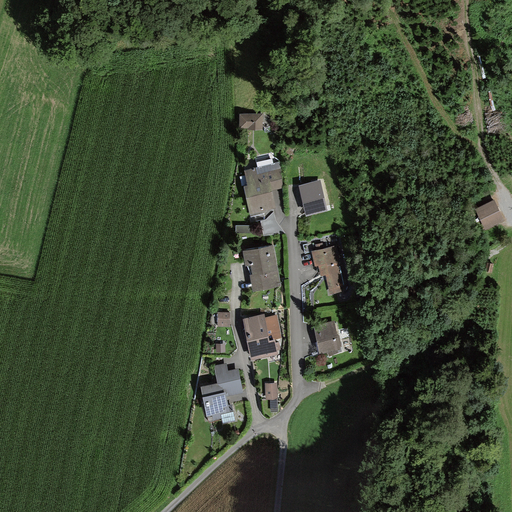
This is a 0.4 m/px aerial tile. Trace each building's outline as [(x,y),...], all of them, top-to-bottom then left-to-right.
[(262,113),(241,113),(241,125),(250,125),(249,127),(262,127),(262,113)] [(277,166),(241,175),(250,213),(273,208),(269,190),(282,187),(277,166)] [(319,181),(302,185),(308,210),(324,206),(319,181)] [(491,202),(474,211),(483,229),(501,220),(491,202)] [(272,245),(240,251),(242,265),(248,264),(253,289),(279,284),(272,245)] [(337,245),(310,252),(313,263),(317,262),(320,274),(325,273),(330,295),(348,291),(337,245)] [(229,312),(216,312),(216,326),(229,326),(229,312)] [(262,313),(242,318),(252,359),(275,353),(274,346),(282,344),(274,317),(264,320),(262,313)] [(334,320),(312,325),(318,353),(340,349),(334,320)] [(225,363),(212,366),(217,384),(200,388),(207,420),(220,416),(222,424),(235,421),(232,409),(227,410),(224,397),(244,392),(238,368),(227,371),(225,363)] [(275,383),(264,384),(266,399),(276,398),(275,383)]
